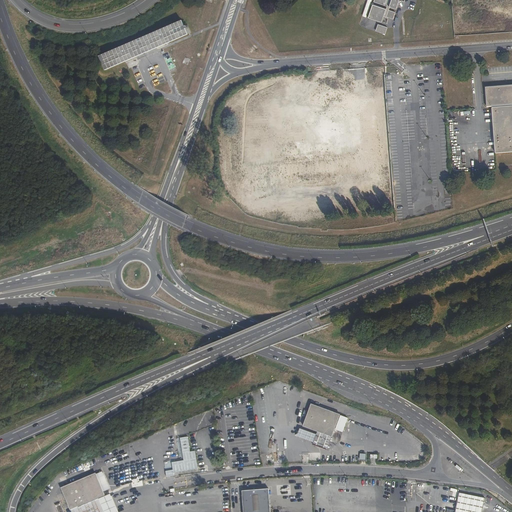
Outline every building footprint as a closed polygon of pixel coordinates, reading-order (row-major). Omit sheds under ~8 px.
[(372,0),(368,0),(363,17),(367,19),(372,0)] [(389,29),(386,28),(389,19),(394,21),(400,0),(375,0),(369,20),(379,23),(376,33),(386,36),(389,29)] [(99,56),(105,70),(189,36),(183,20),(99,56)] [(495,153),(511,151),(511,84),(484,86),(486,106),(491,106),(495,153)] [(332,437),(340,414),(305,401),(296,424),(317,432),(332,437)] [(332,437),(317,432),(316,435),(299,429),(295,440),(327,451),(332,437)] [(61,488),(71,509),(98,498),(105,495),(104,491),(102,486),(98,479),(96,474),(96,473),(61,488)] [(108,483),(102,486),(104,491),(110,489),(108,483)] [(270,511),(268,489),(242,491),(243,511),(270,511)] [(483,511),(487,499),(459,493),(454,511),(483,511)] [(104,511),(98,498),(71,509),(71,511),(104,511)]
